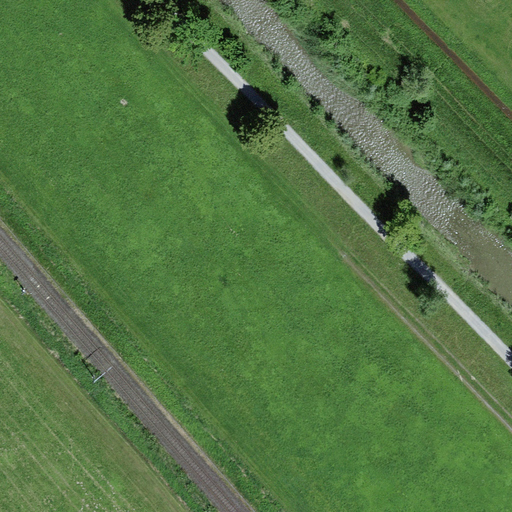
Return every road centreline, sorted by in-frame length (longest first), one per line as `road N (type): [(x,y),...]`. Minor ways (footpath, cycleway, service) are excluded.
road 1 (track): [(325,0),(511,196)]
road 2 (track): [(338,234),(511,419)]
